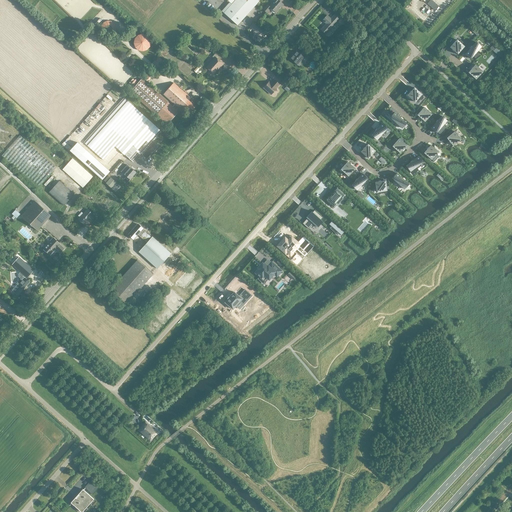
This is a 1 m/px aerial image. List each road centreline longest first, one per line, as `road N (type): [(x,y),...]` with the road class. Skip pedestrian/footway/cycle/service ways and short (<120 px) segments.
road 1 (tertiary): [(0,352),(316,0)]
road 2 (residential): [(113,391),(339,138)]
road 3 (residential): [(22,511),(86,441),(25,386)]
road 4 (trunk): [(511,416),(420,511)]
road 5 (unknown): [(95,246),(0,161)]
road 6 (unclassified): [(25,386),(63,348),(113,391)]
